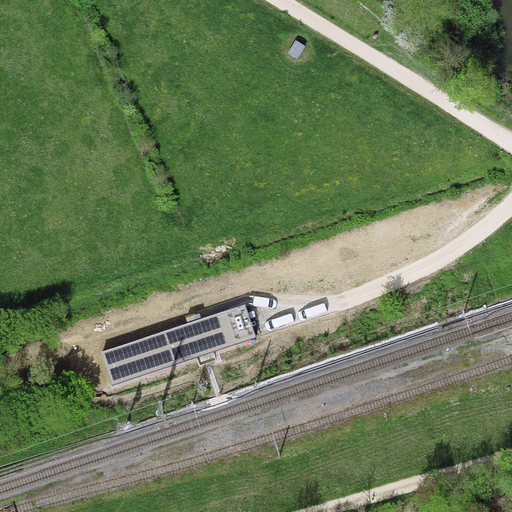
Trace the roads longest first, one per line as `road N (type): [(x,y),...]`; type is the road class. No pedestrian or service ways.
road 1 (track): [(278,0),(511,139)]
road 2 (track): [(511,452),(311,511)]
